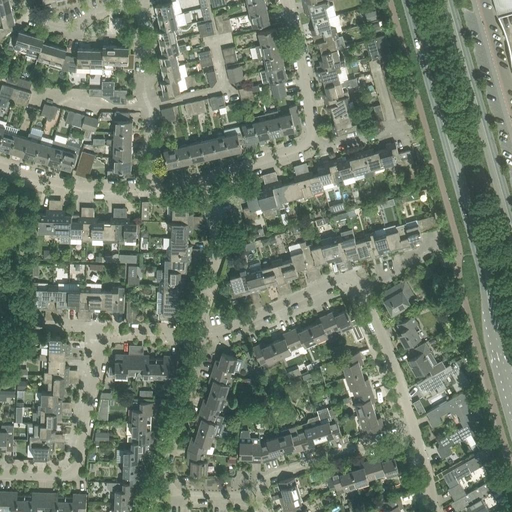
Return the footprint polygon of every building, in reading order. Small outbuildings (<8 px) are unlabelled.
[(0,0),(0,12),(13,9),(10,0),(0,0)] [(156,5),(159,17),(175,13),(173,1),(177,0),(176,0),(162,0),(163,3),(156,5)] [(252,0),(247,1),(250,13),(268,9),(265,0),(252,0)] [(309,6),(305,7),(306,11),(307,16),(312,15),(313,21),(329,17),(336,15),(333,4),(330,5),(329,0),(309,6)] [(511,0),(494,0),(499,13),(511,9),(511,0)] [(209,6),(202,8),(205,21),(212,19),(209,6)] [(0,39),(13,29),(12,23),(16,22),(13,9),(0,12),(0,39)] [(268,9),(250,13),(253,26),(271,22),(268,9)] [(511,9),(499,13),(500,15),(507,31),(511,40),(511,58),(511,59),(511,9)] [(376,10),(365,13),(367,21),(378,18),(376,10)] [(175,13),(159,17),(162,30),(174,27),(187,24),(184,11),(182,12),(175,13)] [(226,32),(223,20),(222,14),(215,15),(219,33),(226,32)] [(317,32),(318,37),(338,31),(336,26),(332,27),(329,17),(313,21),(315,28),(311,29),(313,34),(317,32)] [(230,18),(223,20),(226,32),(233,30),(230,18)] [(213,21),(206,23),(208,35),(215,33),(213,21)] [(379,22),(371,25),(373,31),(381,28),(379,22)] [(208,35),(206,23),(199,24),(202,36),(208,35)] [(160,43),(177,39),(174,27),(162,30),(157,31),(160,43)] [(258,32),(261,44),(279,40),(276,28),(258,32)] [(15,47),(27,50),(32,34),(20,30),(18,37),(12,35),(8,49),(13,51),(15,47)] [(320,46),(322,52),(338,48),(335,37),(339,36),(338,31),(318,37),(319,41),(315,42),(316,47),(320,46)] [(26,54),(38,58),(44,37),(32,34),(27,50),(26,54)] [(373,38),(367,39),(373,59),(380,57),(392,54),(386,34),(373,38)] [(38,58),(50,62),(55,45),(43,41),(45,37),(44,37),(38,58)] [(177,39),(160,43),(163,55),(176,52),(187,49),(186,43),(179,45),(177,39)] [(261,44),(256,46),(259,58),(264,57),(282,52),(279,40),(261,44)] [(61,69),(69,70),(72,56),(65,55),(67,48),(55,45),(50,62),(49,65),(61,69)] [(104,49),(103,67),(109,67),(109,63),(116,63),(116,45),(104,45),(104,49)] [(129,46),(116,45),(116,63),(124,63),(124,68),(135,68),(135,63),(129,63),(129,46)] [(223,49),(224,56),(236,53),(235,46),(223,49)] [(72,56),(69,70),(77,72),(78,66),(90,66),(91,48),(78,48),(78,57),(72,56)] [(104,49),(91,48),(90,66),(103,67),(104,49)] [(325,64),(327,68),(346,62),(345,57),(341,58),(338,48),(322,52),(324,59),(320,60),(321,65),(325,64)] [(198,53),(200,59),(212,57),(210,50),(198,53)] [(159,56),(162,68),(179,64),(176,52),(163,55),(159,56)] [(264,57),(267,69),(285,65),(282,52),(264,57)] [(236,53),(224,56),(226,62),(238,60),(236,53)] [(380,57),(381,63),(394,60),(392,54),(380,57)] [(212,57),(200,59),(201,67),(214,64),(212,57)] [(381,63),(383,69),(395,66),(394,60),(381,63)] [(325,86),(341,81),(338,71),(342,70),(341,65),(346,63),(346,62),(327,68),(317,71),(319,80),(324,79),(325,86)] [(179,64),(162,68),(165,81),(178,78),(182,77),(179,64)] [(239,66),(227,68),(229,75),(241,73),(240,70),(244,69),(243,65),(239,66)] [(267,69),(261,70),(264,83),(270,81),(278,80),(288,77),(285,65),(267,69)] [(383,69),(385,75),(397,71),(395,66),(383,69)] [(207,71),(211,87),(214,86),(218,80),(215,69),(207,71)] [(385,75),(386,81),(398,77),(397,71),(385,75)] [(241,73),(229,75),(231,82),(242,79),(247,78),(246,74),(241,75),(241,73)] [(7,80),(19,84),(21,77),(9,74),(7,80)] [(21,77),(19,84),(31,87),(33,81),(21,77)] [(327,92),(323,93),(325,98),(326,102),(330,101),(349,96),(348,91),(344,92),(342,86),(347,85),(348,87),(359,84),(357,77),(341,81),(325,86),(327,92)] [(386,81),(388,87),(400,83),(398,77),(386,81)] [(165,81),(161,82),(164,94),(160,95),(161,101),(175,97),(174,91),(181,90),(178,78),(165,81)] [(272,84),(273,91),(285,88),(284,81),(272,84)] [(388,87),(390,92),(402,89),(400,83),(388,87)] [(3,84),(1,90),(12,94),(14,87),(3,84)] [(239,88),(241,95),(253,92),(251,86),(239,88)] [(102,88),(102,96),(114,103),(127,104),(127,97),(114,96),(115,89),(102,88)] [(285,88),(273,91),(275,98),(287,95),(285,88)] [(20,89),(18,96),(30,99),(32,93),(20,89)] [(390,92),(391,98),(403,95),(402,89),(390,92)] [(12,94),(1,90),(0,93),(0,97),(10,101),(12,94)] [(253,92),(241,95),(243,102),(254,99),(253,92)] [(223,94),(217,96),(219,108),(226,106),(223,94)] [(391,98),(393,104),(405,101),(403,95),(391,98)] [(30,99),(18,96),(16,102),(28,106),(30,99)] [(219,108),(217,96),(210,98),(213,110),(219,108)] [(332,110),(334,117),(350,112),(347,102),(351,101),(349,96),(330,101),(331,105),(327,106),(328,112),(332,110)] [(204,99),(192,102),(195,114),(207,111),(204,99)] [(393,104),(394,110),(407,107),(405,101),(393,104)] [(195,114),(192,102),(185,103),(188,115),(195,114)] [(42,115),(48,117),(51,105),(45,103),(42,115)] [(291,112),(279,115),(283,133),(295,130),(296,130),(294,124),(300,122),(296,104),(289,106),(291,112)] [(385,119),(381,104),(374,106),(378,121),(385,119)] [(51,105),(48,117),(55,119),(59,107),(51,105)] [(162,109),(163,116),(175,113),(174,106),(162,109)] [(394,110),(396,116),(408,112),(407,107),(394,110)] [(66,122),(72,124),(76,112),(69,110),(66,122)] [(266,112),(267,118),(271,135),(283,133),(279,115),(278,110),(266,112)] [(350,112),(334,117),(336,123),(332,124),(333,129),(337,128),(339,133),(358,127),(354,111),(350,112)] [(76,112),(72,124),(79,126),(82,127),(85,115),(83,114),(76,112)] [(115,112),(114,132),(133,132),(133,120),(130,119),(128,112),(115,112)] [(408,112),(396,116),(398,122),(410,118),(408,112)] [(175,113),(163,116),(165,123),(177,120),(175,113)] [(85,115),(82,127),(86,128),(84,136),(88,137),(91,129),(89,129),(92,117),(85,115)] [(258,115),(254,116),(255,121),(259,138),(260,144),(265,143),(264,137),(271,135),(269,128),(267,118),(259,120),(258,115)] [(92,117),(89,129),(95,131),(99,119),(92,117)] [(242,124),(239,124),(240,127),(241,133),(243,142),(244,144),(247,143),(248,149),(258,146),(256,139),(259,138),(256,128),(255,121),(242,124)] [(0,143),(0,147),(11,151),(16,134),(18,128),(10,126),(9,131),(5,130),(4,130),(0,143)] [(233,128),(224,131),(226,135),(230,153),(242,150),(240,142),(243,142),(241,133),(240,127),(237,128),(233,128)] [(28,137),(23,155),(24,155),(35,159),(40,141),(42,136),(30,132),(28,137)] [(107,144),(114,144),(132,145),(133,132),(114,132),(114,139),(108,139),(107,144)] [(11,151),(23,155),(28,137),(16,134),(11,151)] [(226,135),(213,138),(217,155),(230,153),(226,135)] [(213,138),(201,141),(205,158),(217,155),(213,138)] [(47,162),(59,166),(66,143),(54,140),(53,145),(47,162)] [(35,159),(47,162),(53,145),(40,141),(35,159)] [(201,141),(189,144),(193,161),(205,158),(201,141)] [(66,143),(59,166),(72,170),(77,152),(79,152),(81,147),(66,143)] [(387,148),(381,150),(385,165),(395,162),(397,167),(414,162),(411,150),(399,153),(397,145),(392,147),(391,143),(386,144),(387,148)] [(114,144),(114,157),(132,158),(132,145),(114,144)] [(189,144),(177,146),(181,164),(193,161),(189,144)] [(181,164),(177,146),(164,149),(168,167),(169,167),(181,164)] [(369,153),(365,154),(371,174),(375,172),(374,168),(385,165),(381,150),(374,152),(373,148),(368,149),(369,153)] [(78,164),(85,166),(89,152),(82,150),(78,164)] [(356,157),(350,159),(354,174),(364,171),(365,175),(371,174),(365,154),(361,156),(360,151),(355,153),(356,157)] [(89,152),(85,166),(92,168),(96,154),(89,152)] [(338,162),(334,163),(339,183),(344,181),(343,177),(354,174),(350,159),(343,161),(342,156),(337,158),(338,162)] [(132,158),(114,157),(113,170),(108,170),(107,176),(122,177),(125,172),(125,170),(131,170),(132,158)] [(325,166),(318,168),(324,189),(325,189),(323,183),(333,180),(334,184),(339,183),(334,163),(330,164),(329,160),(324,162),(325,166)] [(308,177),(304,178),(310,197),(315,196),(314,192),(324,189),(318,168),(320,174),(314,175),(313,171),(307,173),(308,177)] [(295,180),(289,182),(293,198),(304,195),(305,199),(310,197),(304,178),(300,179),(299,175),(297,175),(294,176),(295,180)] [(277,185),(273,187),(278,206),(284,204),(283,200),(293,198),(289,182),(282,184),(281,180),(276,181),(277,185)] [(258,191),(257,191),(262,206),(263,210),(264,215),(276,212),(275,207),(278,206),(273,187),(269,188),(268,184),(266,184),(263,185),(264,189),(259,190),(258,191)] [(258,191),(257,187),(252,188),(253,192),(246,194),(250,207),(243,208),(247,221),(259,217),(256,208),(262,206),(257,191),(258,191)] [(343,201),(330,205),(332,211),(345,207),(343,201)] [(169,216),(169,221),(189,222),(190,218),(194,218),(194,213),(190,213),(190,205),(174,205),(173,216),(169,216)] [(50,234),(56,234),(56,214),(52,213),(52,209),(49,209),(47,209),(47,213),(40,213),(39,234),(50,234)] [(61,236),(72,236),(73,214),(66,214),(66,210),(61,210),(61,214),(56,214),(56,234),(61,234),(61,236)] [(73,214),(72,236),(83,237),(82,241),(88,241),(89,221),(84,220),(84,216),(82,216),(79,216),(79,215),(73,214)] [(407,223),(402,225),(407,244),(408,248),(412,247),(418,246),(416,242),(423,240),(421,232),(439,227),(436,215),(426,218),(418,220),(419,224),(408,227),(407,223)] [(93,237),(104,238),(105,221),(98,221),(98,217),(93,216),(93,221),(89,221),(88,241),(93,241),(93,237)] [(104,242),(120,242),(121,222),(117,222),(117,217),(111,217),(111,221),(105,221),(104,238),(104,242)] [(324,217),(316,220),(318,226),(326,223),(324,217)] [(121,222),(120,242),(126,242),(126,238),(137,239),(138,222),(131,222),(131,218),(125,218),(125,222),(121,222)] [(173,227),(173,238),(189,238),(189,232),(193,232),(193,226),(189,226),(189,222),(169,221),(169,227),(173,227)] [(398,230),(387,233),(392,249),(398,247),(399,251),(404,249),(408,248),(407,244),(402,225),(397,226),(398,230)] [(263,228),(251,231),(253,237),(265,234),(263,228)] [(342,235),(338,236),(343,256),(347,255),(348,259),(351,258),(353,258),(353,259),(361,257),(356,241),(353,229),(353,228),(341,231),(342,235)] [(376,232),(371,233),(376,253),(377,257),(381,256),(386,254),(385,250),(392,249),(387,233),(377,236),(376,232)] [(367,239),(356,241),(361,257),(367,256),(368,259),(373,258),(372,254),(376,253),(371,233),(366,235),(367,239)] [(321,238),(323,245),(327,260),(334,259),(335,263),(340,261),(339,257),(343,256),(338,236),(333,237),(332,235),(321,238)] [(270,237),(261,239),(263,246),(272,243),(270,237)] [(168,249),(168,254),(188,254),(189,250),(193,250),(193,245),(189,245),(189,238),(173,238),(172,249),(168,249)] [(305,241),(290,245),(294,259),(296,269),(303,267),(304,272),(309,270),(308,266),(312,265),(306,245),(305,241)] [(246,243),(239,245),(241,252),(248,250),(246,243)] [(312,243),(306,245),(312,265),(316,264),(317,268),(322,266),(321,262),(327,260),(323,245),(313,247),(312,243)] [(44,250),(44,259),(53,259),(53,251),(44,250)] [(166,259),(166,270),(182,270),(182,271),(188,271),(188,270),(188,264),(192,264),(192,261),(192,259),(188,259),(188,254),(168,254),(168,259),(166,259)] [(282,258),(277,260),(282,279),(287,278),(288,282),(290,281),(293,281),(292,277),(298,275),(296,269),(294,259),(293,259),(291,260),(283,262),(282,258)] [(273,265),(262,268),(267,284),(273,282),(274,286),(279,284),(278,280),(282,279),(277,260),(272,261),(273,265)] [(436,278),(429,266),(423,270),(429,282),(436,278)] [(250,267),(246,268),(251,288),(255,287),(256,291),(258,290),(261,289),(268,288),(267,284),(262,268),(252,271),(251,267),(250,267)] [(242,274),(231,277),(235,291),(232,292),(233,297),(243,295),(246,294),(248,293),(247,289),(251,288),(246,268),(241,270),(242,274)] [(161,280),(161,286),(181,287),(181,282),(186,282),(186,277),(182,277),(182,271),(182,270),(166,270),(159,269),(158,280),(161,280)] [(409,287),(409,286),(405,279),(391,288),(392,288),(395,293),(385,299),(393,313),(411,303),(403,290),(409,286),(409,287)] [(102,307),(102,290),(102,283),(92,283),(92,286),(86,285),(85,310),(95,311),(95,307),(102,307)] [(30,298),(32,298),(37,299),(36,304),(43,305),(43,309),(49,309),(49,305),(53,305),(54,284),(49,284),(48,288),(39,288),(39,284),(31,284),(30,298)] [(63,305),(69,306),(70,289),(59,289),(59,285),(54,284),(53,305),(57,305),(57,309),(62,310),(63,305)] [(85,310),(86,285),(81,285),(81,290),(70,289),(69,306),(76,306),(76,310),(81,310),(85,310)] [(102,290),(102,307),(108,307),(108,311),(113,311),(113,307),(117,307),(117,311),(125,312),(125,302),(125,300),(125,299),(126,287),(119,287),(113,286),(113,291),(102,290)] [(158,291),(158,302),(181,303),(181,296),(185,296),(185,291),(181,291),(181,287),(161,286),(161,291),(158,291)] [(181,303),(158,302),(158,313),(160,313),(160,319),(180,319),(180,315),(185,315),(185,310),(180,310),(181,303)] [(334,311),(327,314),(336,335),(342,332),(341,329),(344,328),(351,325),(358,339),(364,336),(358,322),(357,323),(355,318),(351,320),(347,309),(339,313),(335,314),(334,311)] [(321,321),(310,325),(317,340),(328,335),(331,340),(337,337),(336,335),(327,314),(319,317),(321,321)] [(403,331),(402,332),(399,333),(406,346),(422,337),(417,330),(421,328),(413,314),(397,323),(398,324),(399,323),(403,331)] [(297,327),(290,330),(298,347),(300,352),(306,349),(305,345),(317,340),(310,325),(299,330),(297,327)] [(454,328),(449,331),(453,338),(458,335),(454,328)] [(285,337),(273,342),(280,356),(292,351),(291,350),(298,347),(290,330),(283,333),(285,337)] [(50,341),(50,347),(70,348),(70,343),(66,343),(66,336),(41,335),(40,341),(50,341)] [(280,356),(273,342),(262,347),(261,343),(253,346),(261,363),(267,360),(268,361),(280,356)] [(426,342),(409,351),(412,357),(410,359),(412,363),(410,364),(417,375),(429,369),(432,375),(446,367),(442,360),(432,365),(426,354),(431,351),(426,342)] [(40,353),(40,358),(65,359),(66,353),(70,353),(70,348),(50,347),(49,354),(40,353)] [(343,364),(347,376),(362,371),(358,359),(362,358),(360,351),(342,356),(344,363),(343,364)] [(230,376),(232,369),(240,371),(244,359),(222,352),(219,364),(215,363),(213,370),(230,376)] [(109,375),(136,375),(136,354),(116,354),(115,367),(109,367),(109,375)] [(136,368),(136,375),(137,375),(137,376),(137,377),(138,378),(141,376),(143,376),(156,376),(157,358),(149,357),(149,355),(144,355),(136,354),(136,368)] [(157,358),(156,376),(167,376),(177,376),(177,356),(164,355),(164,358),(157,358)] [(432,375),(417,383),(424,395),(431,391),(433,395),(447,387),(442,379),(452,373),(457,381),(453,384),(457,391),(470,383),(465,375),(472,371),(464,357),(457,361),(446,367),(432,375)] [(45,369),(45,375),(65,375),(65,371),(69,371),(69,369),(69,366),(65,366),(65,359),(49,359),(49,360),(49,369),(45,369)] [(214,379),(210,391),(226,395),(229,383),(228,383),(230,376),(213,370),(210,378),(214,379)] [(352,388),(354,395),(372,389),(370,382),(366,383),(362,371),(347,376),(351,388),(352,388)] [(309,372),(303,374),(305,380),(312,378),(309,372)] [(42,390),(42,391),(64,391),(65,385),(69,385),(69,380),(65,379),(65,375),(45,375),(44,380),(49,380),(48,390),(42,390)] [(301,375),(290,379),(293,385),(303,381),(301,375)] [(355,402),(359,414),(374,409),(371,398),(374,397),(372,389),(354,395),(356,402),(355,402)] [(466,390),(427,412),(432,421),(431,422),(433,426),(442,421),(439,416),(452,409),(454,413),(456,412),(459,418),(458,418),(459,420),(460,420),(464,426),(474,419),(479,417),(483,415),(482,413),(481,408),(479,405),(474,408),(471,404),(473,402),(466,390)] [(38,401),(37,407),(58,407),(58,403),(62,403),(62,399),(64,399),(64,391),(42,391),(42,401),(38,401)] [(203,401),(201,409),(218,414),(220,407),(222,407),(226,395),(210,391),(207,402),(203,401)] [(133,408),(133,422),(151,422),(152,415),(154,415),(155,402),(134,401),(134,408),(133,408)] [(421,407),(417,409),(420,414),(423,413),(426,411),(423,406),(421,407)] [(33,411),(33,423),(35,423),(57,424),(57,417),(62,417),(62,414),(62,412),(58,412),(58,407),(37,407),(37,411),(33,411)] [(319,415),(315,416),(322,439),(333,435),(335,439),(342,437),(333,407),(329,409),(329,411),(319,414),(319,415)] [(201,409),(198,416),(202,417),(201,421),(199,429),(214,433),(219,435),(223,423),(222,423),(224,416),(218,414),(201,409)] [(374,409),(359,414),(363,427),(364,426),(367,433),(384,428),(382,420),(378,421),(374,409)] [(308,422),(297,426),(304,449),(311,446),(310,443),(322,439),(315,416),(310,417),(308,422)] [(474,419),(464,426),(438,440),(441,446),(437,448),(442,458),(452,452),(449,446),(471,433),(480,449),(488,444),(483,434),(488,431),(486,424),(479,428),(474,419)] [(133,435),(132,442),(146,442),(153,442),(154,430),(151,430),(151,422),(133,422),(132,435),(133,435)] [(31,434),(31,439),(51,440),(51,436),(55,436),(55,430),(51,430),(51,424),(57,424),(35,423),(35,434),(31,434)] [(0,430),(0,447),(13,448),(14,429),(14,426),(14,425),(8,424),(2,424),(2,430),(0,430)] [(278,432),(279,435),(284,451),(295,447),(296,451),(304,449),(297,426),(278,432)] [(191,439),(188,449),(206,452),(208,445),(210,446),(214,433),(198,429),(195,441),(191,439)] [(263,461),(260,442),(260,437),(250,437),(249,430),(242,429),(240,440),(240,456),(252,457),(252,461),(263,461)] [(95,440),(109,440),(110,433),(96,432),(95,440)] [(267,441),(260,442),(263,461),(273,458),(272,454),(284,451),(279,435),(266,439),(267,441)] [(28,455),(28,456),(34,456),(50,457),(51,449),(55,449),(55,446),(55,444),(51,444),(51,440),(31,439),(30,444),(28,444),(28,455)] [(125,449),(124,461),(143,462),(143,455),(146,455),(146,442),(132,442),(132,449),(125,449)] [(449,477),(446,478),(451,487),(449,488),(455,500),(467,493),(458,479),(484,465),(487,471),(488,472),(487,473),(488,475),(489,474),(492,479),(500,474),(491,444),(477,453),(479,456),(476,458),(475,456),(447,472),(449,477)] [(206,452),(188,449),(187,459),(191,459),(191,472),(207,472),(207,459),(206,459),(206,452)] [(382,456),(370,459),(375,477),(387,473),(387,475),(400,471),(395,456),(383,460),(382,456)] [(364,465),(352,469),(357,485),(369,481),(368,479),(375,477),(370,459),(362,462),(364,465)] [(131,483),(137,483),(145,483),(145,469),(142,469),(143,462),(124,461),(124,475),(131,476),(131,483)] [(339,469),(331,472),(332,475),(336,486),(338,493),(345,491),(345,488),(357,485),(352,469),(344,472),(340,473),(339,469)] [(467,493),(455,500),(453,501),(459,510),(467,505),(468,506),(469,507),(472,511),(470,511),(490,511),(487,506),(482,497),(485,495),(485,496),(487,495),(486,494),(492,491),(493,493),(504,487),(500,474),(492,479),(467,493)] [(295,476),(279,481),(284,495),(285,499),(281,500),(284,510),(301,502),(303,501),(300,495),(298,486),(295,476)] [(107,482),(107,486),(110,489),(116,489),(116,491),(116,502),(134,503),(134,495),(137,495),(137,483),(131,483),(107,482)] [(4,505),(4,511),(24,511),(25,494),(24,494),(18,494),(18,491),(5,491),(4,505)] [(37,511),(38,506),(45,506),(46,492),(33,492),(32,495),(25,494),(24,511),(37,511)] [(44,511),(65,511),(66,496),(58,495),(59,493),(46,492),(45,506),(44,511)] [(66,496),(65,511),(85,511),(87,494),(73,493),(73,496),(66,496)] [(383,508),(384,511),(400,511),(398,503),(402,502),(400,494),(382,500),(384,507),(383,508)] [(110,511),(109,511),(136,511),(137,510),(134,510),(134,503),(116,502),(115,510),(111,509),(110,511)] [(308,511),(306,508),(305,508),(301,502),(284,510),(285,511),(308,511)]
